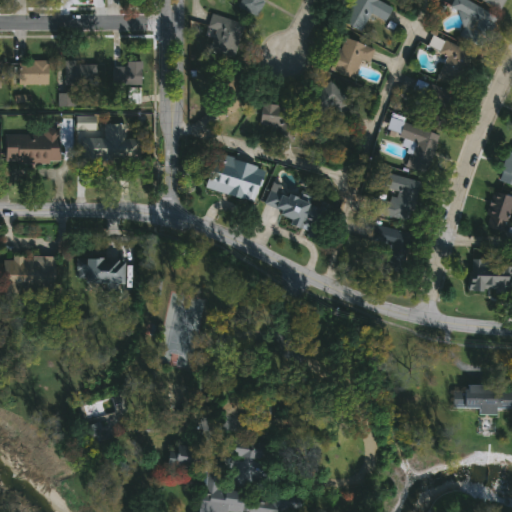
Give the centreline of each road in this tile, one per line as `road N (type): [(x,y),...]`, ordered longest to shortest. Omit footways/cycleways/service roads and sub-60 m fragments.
road 1 (tertiary): [(0,209),(170,211),(388,310),(511,327)]
road 2 (residential): [(421,316),(466,166),(511,62)]
road 3 (residential): [(178,24),(0,25)]
road 4 (residential): [(170,138),(178,114),(178,0)]
